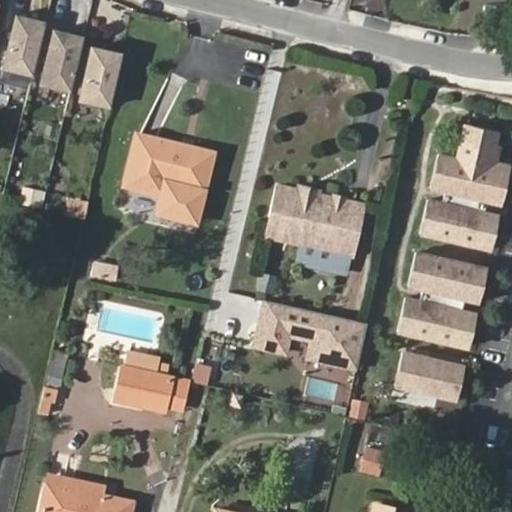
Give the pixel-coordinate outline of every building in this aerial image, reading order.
[(45,20),(15,13),(3,66),(33,73),(45,20)] [(84,34),(54,27),(41,80),(71,87),(84,34)] [(122,52),(92,45),(80,97),(109,104),(122,52)] [(482,212),(484,202),(496,204),(504,169),(487,165),(495,133),(462,125),(454,158),(437,154),(430,187),(441,189),(439,202),(427,199),(419,232),(486,247),(493,214),(482,212)] [(212,152),(136,134),(125,183),(163,191),(158,214),(196,222),(212,152)] [(318,194),(321,195),(323,186),(301,182),(299,190),(301,191),(308,200),(318,194)] [(332,197),(321,195),(318,194),(308,200),(301,191),(299,190),(277,185),(266,228),(301,237),(299,245),(348,258),(361,205),(345,201),(332,197)] [(58,194),(53,213),(81,217),(85,199),(58,194)] [(264,236),(299,245),(301,237),(266,228),(264,236)] [(463,345),(471,312),(459,310),(461,300),(473,302),(481,267),(415,251),(407,285),(418,287),(415,300),(404,297),(396,330),(463,345)] [(367,323),(263,299),(252,347),(288,355),(292,338),(310,341),(306,358),(356,370),(367,323)] [(57,351),(51,374),(65,378),(71,355),(57,351)] [(450,398),(458,365),(401,351),(393,385),(450,398)] [(182,379),(121,366),(115,396),(163,409),(166,402),(176,404),(182,379)] [(368,419),(371,402),(353,399),(350,416),(368,419)] [(361,472),(383,476),(388,450),(365,446),(361,472)] [(48,483),(38,511),(126,511),(129,500),(48,483)]
